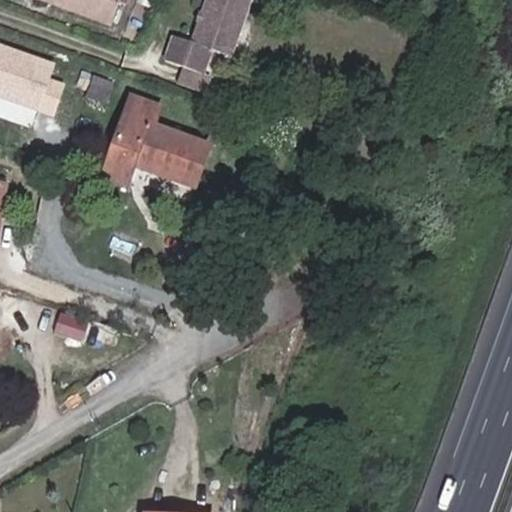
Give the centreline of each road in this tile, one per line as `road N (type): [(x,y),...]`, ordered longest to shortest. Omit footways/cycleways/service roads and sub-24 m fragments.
road 1 (residential): [(0,471),(293,289)]
road 2 (motorway): [(511,376),(462,511)]
